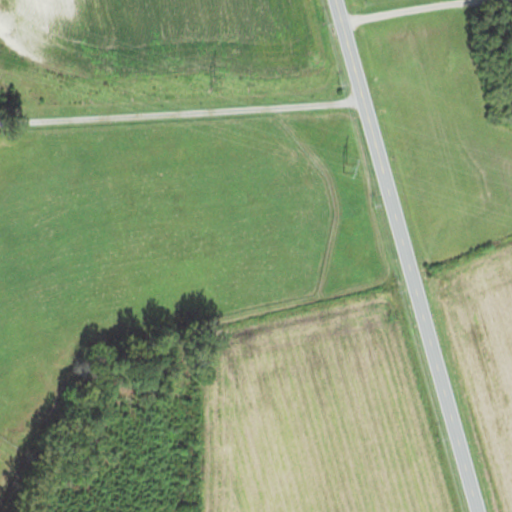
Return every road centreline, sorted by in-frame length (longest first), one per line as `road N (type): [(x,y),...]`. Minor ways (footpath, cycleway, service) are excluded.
road 1 (tertiary): [(477,511),(335,0)]
road 2 (residential): [(342,23),(483,0)]
